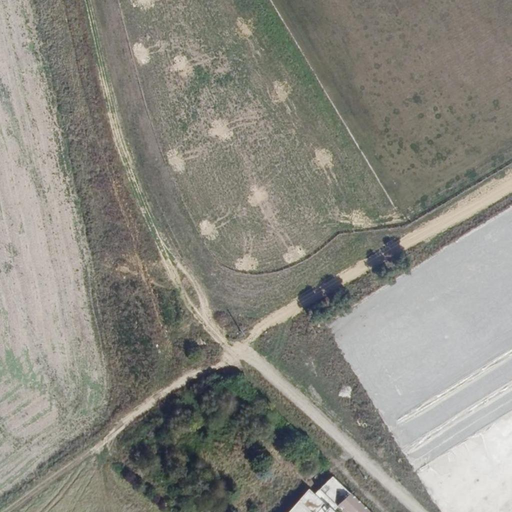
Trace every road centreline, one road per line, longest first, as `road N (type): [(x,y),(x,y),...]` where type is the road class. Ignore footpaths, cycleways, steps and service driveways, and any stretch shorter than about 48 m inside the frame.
road 1 (track): [(86,0),(136,187),(230,358),(387,511)]
road 2 (track): [(17,511),(295,302),(511,173)]
